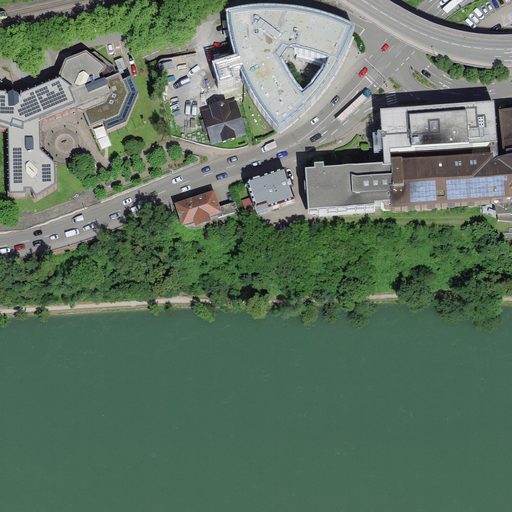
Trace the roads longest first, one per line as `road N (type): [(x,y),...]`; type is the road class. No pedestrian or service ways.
road 1 (residential): [(396,53),(328,7),(279,0),(161,17),(0,58)]
road 2 (primary): [(327,122),(107,216),(0,246)]
road 3 (primary): [(363,0),(444,41),(511,48)]
road 4 (residential): [(327,122),(444,89)]
